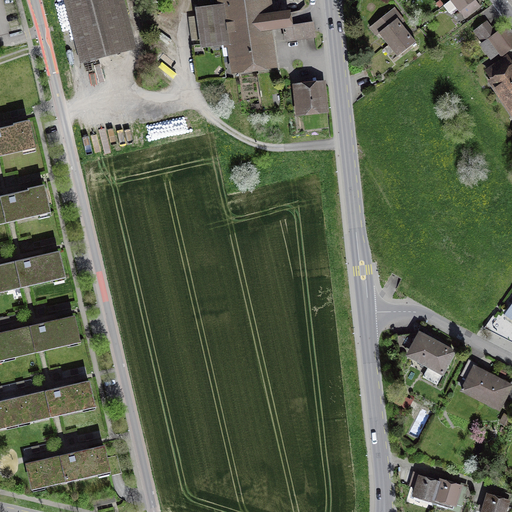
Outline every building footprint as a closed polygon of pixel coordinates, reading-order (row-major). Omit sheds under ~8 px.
[(114,0),(67,0),(83,59),(127,48),(114,0)] [(313,23),(290,26),(288,13),(264,17),(261,0),(226,0),(236,68),(270,63),(266,28),(283,26),(285,40),(299,38),(299,40),(315,37),(313,23)] [(450,0),(443,6),(448,13),(456,7),(464,18),(480,6),(475,0),(450,0)] [(195,45),(200,81),(226,77),(217,7),(197,9),(202,44),(195,45)] [(393,8),(374,23),(380,32),(378,33),(388,45),(406,30),(401,23),(404,21),(393,8)] [(487,22),(475,31),(484,43),(482,44),(492,57),(500,51),(501,53),(511,44),(511,33),(506,26),(496,34),(487,22)] [(416,42),(406,30),(388,45),(397,57),(416,42)] [(488,71),(511,107),(511,64),(507,58),(488,71)] [(382,61),(368,68),(375,81),(389,75),(382,61)] [(301,112),(323,109),(320,85),(295,88),(296,101),(300,101),(301,112)] [(0,127),(0,153),(34,146),(28,121),(0,127)] [(40,173),(18,178),(19,183),(41,178),(40,173)] [(0,220),(3,219),(49,209),(43,187),(0,196),(0,220)] [(55,237),(40,241),(41,246),(56,243),(55,237)] [(0,266),(0,289),(64,275),(59,253),(0,266)] [(407,268),(397,262),(392,273),(401,278),(407,268)] [(70,302),(55,305),(56,311),(71,307),(70,302)] [(79,340),(74,319),(0,335),(0,344),(3,357),(79,340)] [(453,352),(420,334),(396,336),(398,352),(410,351),(411,356),(430,366),(424,377),(437,384),(443,371),(453,352)] [(477,364),(469,360),(461,375),(469,379),(463,390),(481,399),(492,376),(475,368),(477,364)] [(481,399),(499,408),(504,397),(511,400),(511,399),(511,382),(509,385),(492,376),(481,399)] [(94,404),(89,383),(12,401),(17,423),(94,404)] [(12,401),(0,403),(0,426),(17,423),(12,401)] [(508,416),(505,414),(500,422),(504,424),(508,416)] [(41,461),(27,464),(31,484),(43,481),(43,484),(98,472),(97,469),(108,466),(103,446),(90,449),(90,451),(41,463),(41,461)] [(414,494),(434,500),(439,483),(429,479),(430,477),(420,474),(416,488),(414,494)] [(439,483),(434,500),(438,502),(436,505),(448,509),(450,502),(455,504),(460,486),(450,483),(440,480),(439,483)] [(501,498),(488,495),(482,511),(504,511),(507,504),(511,505),(511,494),(503,492),(501,498)] [(114,496),(92,501),(93,506),(115,501),(114,496)]
